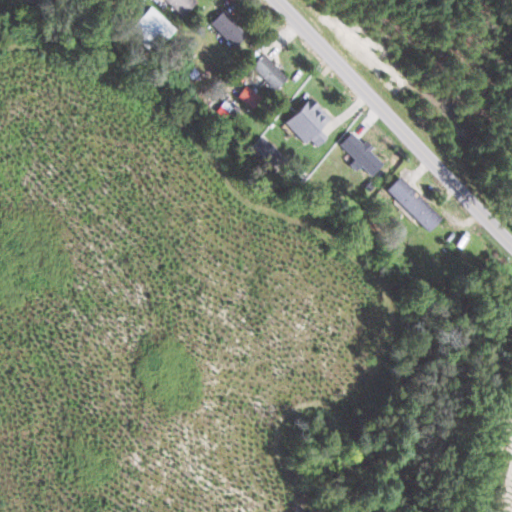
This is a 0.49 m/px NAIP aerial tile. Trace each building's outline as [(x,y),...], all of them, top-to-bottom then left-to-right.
[(163,0),(182,17),(197,1),(195,0),(163,0)] [(153,53),(176,29),(152,6),(129,29),(153,53)] [(210,23),(233,48),(246,36),(223,11),(210,23)] [(287,76),(262,53),(250,65),(275,89),(287,76)] [(316,145),(326,135),(319,127),(330,116),(308,96),(284,122),(305,142),(309,138),(316,145)] [(354,158),(349,164),(356,170),(361,165),(371,175),(383,162),(369,150),(373,146),(365,138),(362,142),(351,131),(339,143),(354,158)] [(386,189),(427,231),(441,217),(400,175),(386,189)]
